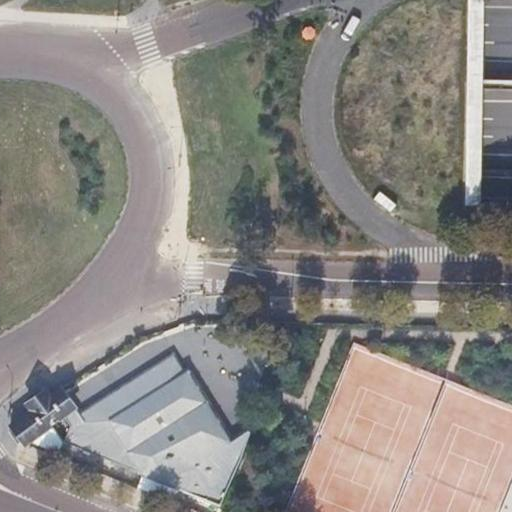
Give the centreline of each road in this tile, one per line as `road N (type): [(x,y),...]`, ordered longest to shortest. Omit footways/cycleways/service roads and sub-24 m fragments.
road 1 (motorway): [(0,147),(511,173)]
road 2 (motorway): [(0,144),(511,122)]
road 3 (motorway): [(511,27),(0,38)]
road 4 (unclassified): [(351,0),(320,77),(317,133),(339,191),(456,280)]
road 5 (secondary): [(117,272),(456,280)]
road 6 (secondary): [(117,272),(147,212),(149,147),(126,103),(85,67)]
road 7 (secondary): [(284,0),(85,67)]
road 8 (secondary): [(0,366),(44,339),(117,272)]
